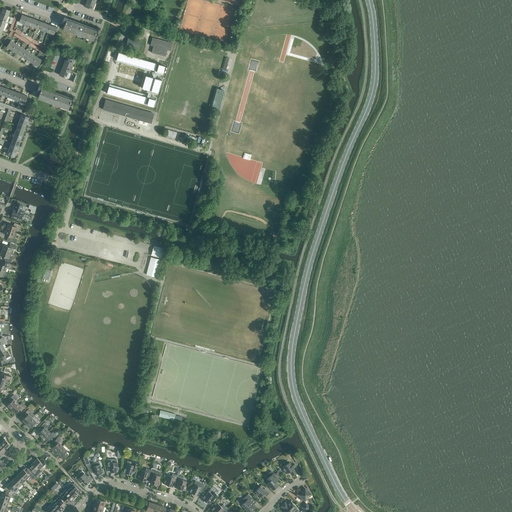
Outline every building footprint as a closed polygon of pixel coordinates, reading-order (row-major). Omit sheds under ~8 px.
[(92,9),(94,2),(88,0),(86,7),(92,9)] [(1,13),(8,16),(10,10),(3,8),(1,13)] [(0,16),(0,19),(6,22),(8,16),(1,13),(0,16)] [(25,25),(28,17),(22,14),(19,22),(23,23),(22,24),(25,25)] [(31,26),(34,19),(28,17),(25,25),(27,26),(27,24),(31,26)] [(93,40),(97,30),(67,19),(67,18),(64,17),(62,22),(65,23),(63,29),(93,40)] [(37,28),(39,21),(34,19),(31,26),(37,28)] [(42,30),(45,23),(39,21),(37,28),(42,30)] [(48,32),(51,25),(45,23),(42,30),(48,32)] [(51,25),(48,32),(54,34),(57,27),(51,25)] [(170,51),(173,43),(152,37),(150,45),(153,46),(151,53),(166,56),(168,50),(170,51)] [(139,49),(141,41),(128,38),(126,46),(139,49)] [(12,50),(16,44),(11,40),(6,47),(12,50)] [(17,53),(21,47),(16,44),(12,50),(17,53)] [(21,47),(17,53),(22,57),(26,50),(21,47)] [(26,50),(22,57),(27,60),(31,53),(26,50)] [(157,62),(118,50),(115,60),(155,71),(157,62)] [(31,53),(27,60),(32,63),(36,57),(31,53)] [(36,57),(32,63),(38,67),(42,60),(36,57)] [(65,63),(71,65),(73,59),(67,57),(65,63)] [(166,64),(158,62),(156,70),(163,72),(166,64)] [(69,71),(63,69),(60,76),(66,78),(69,71)] [(153,76),(145,73),(141,87),(149,89),(153,76)] [(162,78),(154,76),(150,90),(158,92),(162,78)] [(148,96),(108,84),(105,94),(145,105),(148,96)] [(68,109),(72,99),(41,88),(42,86),(39,85),(37,91),(39,92),(37,98),(68,109)] [(4,88),(2,95),(7,97),(10,90),(4,88)] [(219,108),(222,96),(224,90),(218,88),(213,106),(219,108)] [(13,99),(16,92),(10,90),(7,97),(13,99)] [(16,92),(13,99),(19,101),(21,94),(16,92)] [(27,96),(21,94),(19,101),(24,103),(27,96)] [(156,98),(148,95),(146,104),(154,106),(156,98)] [(151,123),(154,114),(106,100),(103,109),(140,120),(138,124),(147,126),(148,122),(151,123)] [(20,120),(27,123),(29,117),(22,115),(20,120)] [(25,129),(27,123),(20,120),(18,126),(25,129)] [(25,129),(18,126),(16,132),(23,134),(25,129)] [(177,132),(168,130),(166,136),(175,139),(177,132)] [(13,137),(21,140),(23,134),(16,132),(13,137)] [(19,146),(21,140),(13,137),(11,143),(19,146)] [(19,146),(11,143),(9,149),(17,151),(19,146)] [(17,151),(9,149),(7,154),(14,157),(17,151)] [(22,205),(17,203),(16,205),(15,205),(11,215),(17,217),(17,218),(21,220),(24,212),(21,211),(22,205)] [(6,229),(15,232),(16,229),(20,231),(22,225),(14,223),(13,225),(8,224),(6,229)] [(17,233),(15,232),(6,229),(5,234),(9,236),(7,240),(16,244),(17,240),(14,239),(17,233)] [(4,244),(2,250),(12,253),(14,248),(16,249),(17,246),(15,245),(16,244),(11,242),(9,246),(4,244)] [(162,258),(165,248),(154,245),(152,255),(162,258)] [(15,254),(12,253),(2,250),(0,255),(5,257),(4,260),(12,262),(14,257),(15,257),(16,255),(15,254)] [(156,277),(161,260),(151,257),(147,274),(156,277)] [(0,263),(0,268),(6,271),(7,268),(9,269),(11,264),(5,262),(4,265),(0,263)] [(51,270),(46,269),(43,278),(48,280),(51,270)] [(0,375),(0,381),(5,383),(6,380),(10,382),(12,376),(1,373),(0,376),(0,375)] [(5,383),(0,381),(0,390),(7,393),(8,387),(4,386),(5,383)] [(11,409),(17,403),(19,402),(17,399),(18,398),(14,394),(9,399),(11,401),(7,405),(11,409)] [(17,403),(11,409),(15,413),(19,409),(21,411),(26,406),(22,402),(20,405),(17,403)] [(26,424),(32,417),(35,415),(29,409),(23,415),(25,417),(22,420),(26,424)] [(161,410),(159,416),(174,420),(175,414),(161,410)] [(32,417),(26,424),(30,428),(34,424),(36,426),(41,421),(37,417),(35,415),(32,417)] [(40,435),(42,437),(49,431),(46,428),(49,426),(45,422),(39,427),(41,430),(38,433),(38,434),(38,435),(40,436),(40,435)] [(51,433),(49,431),(42,437),(46,441),(51,437),(53,439),(58,435),(54,431),(51,433)] [(57,452),(63,446),(59,441),(61,439),(58,436),(53,441),(56,444),(52,447),(57,452)] [(4,438),(0,441),(0,442),(6,449),(10,444),(6,440),(4,438)] [(63,446),(57,452),(60,454),(59,455),(64,460),(68,455),(66,452),(68,450),(63,446)] [(30,458),(33,462),(40,469),(46,462),(42,458),(40,460),(37,458),(35,460),(31,457),(30,458)] [(117,467),(117,459),(107,459),(108,472),(112,471),(112,472),(112,473),(113,473),(114,473),(115,473),(115,472),(115,471),(119,471),(119,467),(117,467)] [(135,471),(138,463),(128,460),(126,468),(124,467),(123,472),(127,473),(127,474),(127,475),(128,475),(129,475),(130,474),(131,474),(132,470),(135,471)] [(103,468),(102,468),(99,461),(86,465),(91,472),(95,471),(97,475),(98,475),(99,476),(100,475),(101,475),(101,474),(101,473),(104,472),(103,468)] [(33,475),(40,469),(33,462),(29,466),(31,468),(29,470),(32,474),(33,475)] [(286,464),(285,462),(281,464),(282,467),(286,473),(289,471),(290,473),(292,472),(293,473),(297,471),(294,466),(293,467),(290,462),(286,464)] [(16,469),(19,473),(26,480),(28,482),(28,481),(28,480),(27,479),(32,474),(29,470),(28,469),(26,467),(24,470),(23,469),(21,471),(17,468),(16,469)] [(150,476),(152,470),(146,468),(145,471),(141,470),(140,474),(138,474),(137,478),(145,481),(147,475),(150,476)] [(159,480),(161,473),(152,470),(150,476),(153,477),(151,482),(159,485),(160,481),(159,480)] [(88,475),(87,476),(82,471),(75,478),(79,482),(82,480),(86,484),(87,483),(87,484),(88,484),(89,484),(89,483),(90,482),(89,481),(92,478),(88,475)] [(273,473),(271,471),(268,474),(270,476),(267,479),(270,483),(269,484),(274,488),(277,485),(275,484),(277,483),(276,481),(279,478),(274,473),(273,473)] [(13,472),(12,473),(22,484),(26,480),(19,473),(17,475),(13,472)] [(22,484),(12,473),(10,475),(13,479),(11,481),(18,488),(22,484)] [(173,480),(176,481),(178,475),(173,473),(172,476),(168,475),(166,480),(165,479),(164,483),(166,484),(166,485),(167,486),(168,486),(168,487),(169,486),(170,486),(170,485),(171,486),(173,480)] [(178,475),(176,481),(179,482),(177,488),(185,490),(187,486),(185,486),(187,481),(183,480),(184,477),(178,475)] [(18,488),(11,481),(7,477),(6,479),(9,483),(7,485),(7,486),(4,489),(6,491),(12,494),(14,492),(15,493),(16,493),(18,491),(18,490),(17,488),(18,488)] [(202,491),(205,485),(196,481),(192,488),(191,487),(189,491),(192,493),(192,494),(193,495),(194,495),(195,495),(195,494),(197,495),(199,490),(202,491)] [(66,489),(75,498),(79,494),(75,490),(77,488),(72,483),(66,489)] [(264,489),(260,486),(257,489),(255,486),(252,490),(254,492),(259,498),(264,493),(266,496),(269,493),(265,488),(264,489)] [(305,501),(311,494),(305,488),(299,494),(305,501)] [(66,489),(60,495),(66,502),(69,500),(71,502),(75,498),(66,489)] [(211,489),(209,491),(206,495),(205,494),(202,498),(205,500),(204,500),(204,501),(205,502),(205,503),(206,503),(207,502),(208,503),(212,498),(214,500),(218,495),(214,491),(211,489)] [(0,498),(9,502),(12,494),(6,491),(5,494),(2,493),(1,497),(0,496),(0,498)] [(247,511),(251,511),(253,510),(257,506),(254,504),(256,502),(248,494),(242,500),(245,502),(242,505),(246,509),(245,510),(247,511)] [(52,503),(61,511),(65,508),(63,506),(65,503),(59,497),(52,503)] [(0,498),(0,504),(7,507),(9,502),(0,498)] [(95,504),(104,507),(106,501),(97,498),(95,504)] [(297,507),(290,501),(287,503),(286,501),(281,506),(282,508),(282,509),(284,511),(297,511),(299,510),(297,508),(297,507)] [(148,511),(151,511),(154,503),(149,502),(146,511),(148,511)] [(61,511),(52,503),(46,509),(48,511),(61,511)] [(157,511),(159,505),(154,503),(151,511),(157,511)] [(219,511),(221,511),(222,511),(223,511),(228,508),(223,504),(221,506),(218,503),(215,507),(214,506),(211,509),(213,511),(219,511)] [(306,511),(310,507),(306,503),(302,507),(306,511)]
